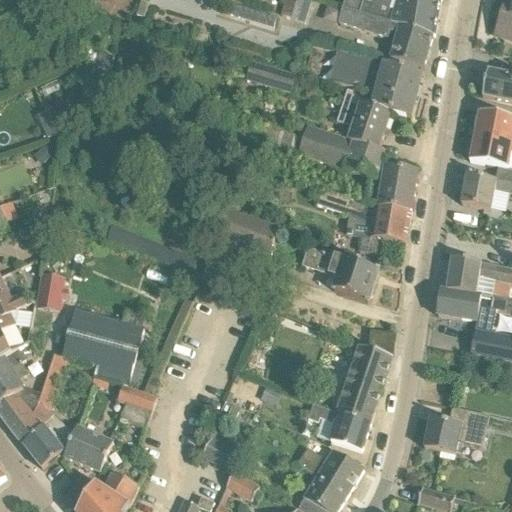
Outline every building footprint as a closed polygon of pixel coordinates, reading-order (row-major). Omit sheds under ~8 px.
[(304,0),(286,0),(281,17),(298,23),(304,0)] [(441,5),(424,0),(373,0),(372,5),(364,2),(360,14),(373,17),(436,37),(441,5)] [(511,0),(508,0),(498,34),(497,36),(498,36),(511,40),(511,0)] [(274,31),(277,19),(231,5),(227,16),(274,31)] [(360,14),(359,15),(345,11),(341,24),(389,39),(391,32),(399,35),(391,61),(424,71),(434,38),(435,39),(436,37),(373,17),(360,14)] [(348,92),(347,95),(374,103),(371,112),(391,118),(392,115),(413,121),(413,120),(411,119),(422,78),(424,79),(424,77),(389,68),(388,69),(338,54),(330,83),(376,97),(375,100),(348,92)] [(295,93),(299,71),(252,62),(248,84),(295,93)] [(511,105),(511,73),(501,71),(500,75),(488,73),(483,99),(511,105)] [(379,153),(391,118),(371,112),(374,103),(347,95),(337,125),(352,129),(347,142),(309,129),(307,134),(385,160),(387,155),(379,153)] [(39,118),(49,140),(60,138),(63,107),(39,118)] [(475,139),(511,146),(511,120),(480,115),(475,139)] [(305,141),(300,140),(245,122),(238,139),(344,173),(371,183),(364,210),(410,225),(418,176),(386,171),(382,171),(385,160),(307,134),(305,141)] [(511,146),(475,139),(470,164),(499,169),(499,170),(509,171),(511,158),(511,146)] [(511,171),(509,171),(499,170),(496,183),(468,178),(462,207),(492,213),(496,192),(511,195),(511,171)] [(410,225),(364,210),(318,194),(313,208),(356,223),(372,228),(370,242),(339,237),(336,252),(384,260),(387,244),(406,247),(410,225)] [(270,262),(280,232),(223,212),(213,243),(270,262)] [(379,273),(344,262),(344,263),(309,252),(304,268),(339,279),(335,293),(369,304),(379,273)] [(442,293),(442,294),(476,299),(479,280),(511,287),(511,272),(482,266),(453,261),(448,293),(442,293)] [(145,280),(169,290),(175,276),(151,266),(145,280)] [(37,311),(61,315),(63,302),(65,291),(67,282),(42,277),(37,311)] [(0,320),(18,312),(28,307),(23,296),(12,300),(3,281),(0,283),(0,320)] [(506,313),(508,305),(476,299),(442,294),(438,318),(478,324),(471,358),(510,365),(511,365),(511,338),(494,335),(497,320),(491,319),(493,310),(506,313)] [(12,317),(15,315),(18,313),(18,312),(0,320),(0,363),(20,352),(24,349),(26,348),(16,328),(17,327),(12,317)] [(95,379),(110,384),(129,389),(145,332),(143,331),(147,319),(128,314),(125,326),(75,313),(63,360),(66,361),(100,368),(97,374),(94,372),(92,378),(94,379),(95,379)] [(370,351),(393,360),(396,337),(372,334),(370,351)] [(371,427),(393,360),(370,351),(370,352),(360,349),(348,381),(344,394),(337,416),(371,427)] [(27,391),(20,384),(30,377),(23,366),(27,364),(20,352),(0,363),(0,415),(17,439),(24,447),(49,424),(39,414),(57,358),(55,358),(43,397),(27,391)] [(58,391),(66,361),(63,360),(57,358),(39,414),(49,424),(24,447),(43,471),(65,453),(64,451),(66,448),(72,435),(51,415),(54,408),(58,391)] [(158,400),(139,394),(124,389),(119,403),(127,406),(153,415),(158,400)] [(240,409),(234,407),(237,400),(230,396),(226,403),(221,414),(222,415),(219,423),(231,429),(233,429),(240,409)] [(147,431),(153,415),(127,406),(121,422),(146,431),(147,431)] [(371,427),(337,416),(314,408),(309,422),(319,426),(320,422),(327,424),(323,439),(331,442),(330,444),(362,455),(371,427)] [(490,419),(481,417),(462,412),(458,428),(431,422),(425,451),(456,457),(459,445),(483,450),(490,419)] [(101,475),(114,446),(77,430),(65,460),(101,475)] [(243,458),(230,451),(212,441),(203,459),(234,475),(235,475),(243,458)] [(334,454),(328,464),(309,452),(299,467),(307,473),(318,479),(324,471),(338,480),(331,492),(347,501),(365,473),(334,454)] [(340,511),(347,501),(331,492),(338,480),(324,471),(318,479),(297,511),(340,511)] [(260,489),(235,475),(234,475),(227,489),(232,492),(245,499),(252,503),(260,489)] [(106,492),(97,486),(79,511),(128,511),(131,508),(140,488),(114,476),(106,492)] [(422,491),(418,507),(436,511),(451,511),(455,501),(422,491)] [(203,511),(212,511),(215,506),(202,500),(198,509),(202,510),(202,511),(203,511)] [(202,510),(198,509),(185,503),(181,511),(201,511),(202,511),(202,510)]
